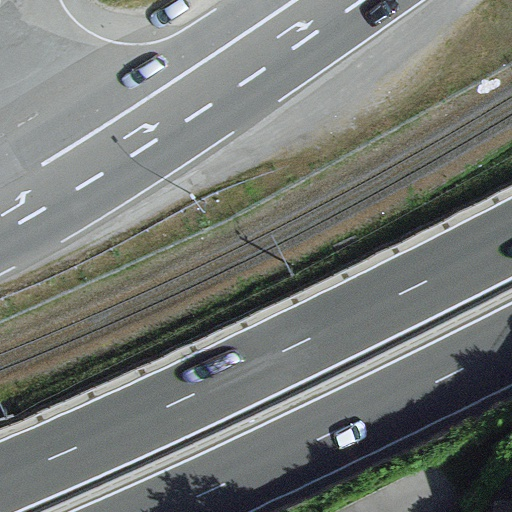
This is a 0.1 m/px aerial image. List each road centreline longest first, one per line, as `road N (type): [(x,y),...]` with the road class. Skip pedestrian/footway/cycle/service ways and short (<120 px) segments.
road 1 (motorway): [(511,238),(0,481)]
road 2 (primary): [(0,214),(332,0)]
road 3 (motorway): [(162,511),(511,345)]
